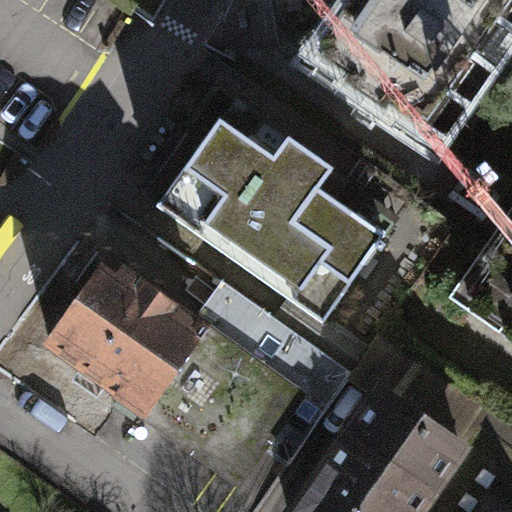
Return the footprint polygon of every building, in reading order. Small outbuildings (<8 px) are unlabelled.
[(511,0),(345,0),(306,56),(425,139),(511,14),(511,0)] [(235,85),(153,204),(288,297),(327,324),(331,318),(402,216),(368,192),(361,201),(325,176),(339,157),(235,85)] [(511,202),(448,296),(511,339),(511,202)] [(121,262),(104,250),(42,339),(148,412),(212,321),(215,316),(206,309),(126,254),(121,262)] [(238,484),(246,489),(270,454),(289,466),(349,379),(354,373),(276,317),(225,282),(206,309),(215,316),(212,321),(148,412),(144,418),(219,470),(238,484)] [(327,324),(288,297),(276,317),(354,373),(372,347),(331,318),(327,324)] [(349,379),(368,392),(282,511),(511,511),(511,422),(404,349),(418,331),(394,314),(372,347),(354,373),(349,379)]
